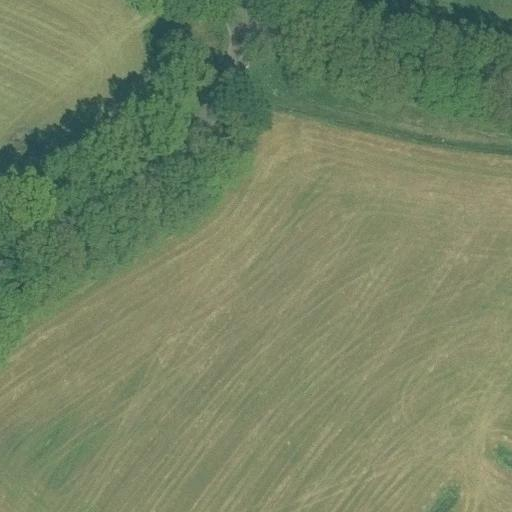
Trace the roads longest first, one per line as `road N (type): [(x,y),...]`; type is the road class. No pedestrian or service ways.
road 1 (unclassified): [(0,270),(176,162),(229,65),(240,13)]
road 2 (unclassified): [(511,103),(402,80),(240,13)]
